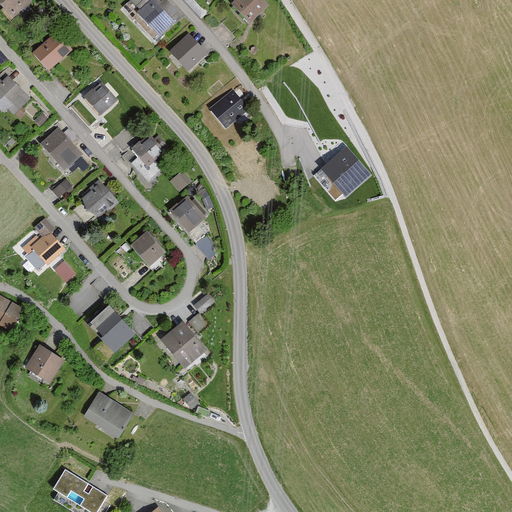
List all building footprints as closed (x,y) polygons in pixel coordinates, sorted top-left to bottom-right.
[(32,3),(28,0),(0,0),(0,7),(12,21),(32,3)] [(177,13),(164,0),(162,0),(160,2),(158,0),(131,0),(130,1),(140,11),(137,13),(161,37),(175,23),(171,19),(177,13)] [(265,2),(262,0),(236,0),(231,5),(250,24),(258,16),(255,13),(265,2)] [(72,50),(53,33),(32,55),(50,72),(72,50)] [(207,55),(187,35),(168,53),(189,73),(207,55)] [(1,82),(0,80),(0,110),(4,115),(24,94),(6,77),(1,82)] [(117,101),(101,84),(85,99),(101,116),(117,101)] [(215,105),(231,123),(248,109),(232,91),(215,105)] [(45,119),(40,114),(32,122),(37,127),(45,119)] [(63,135),(57,129),(39,147),(65,171),(82,154),(71,143),(76,139),(67,130),(63,135)] [(170,151),(158,137),(155,140),(151,135),(132,150),(139,158),(132,164),(146,181),(164,167),(158,160),(170,151)] [(368,176),(346,151),(323,172),(345,197),(368,176)] [(191,182),(182,171),(169,183),(179,193),(191,182)] [(71,186),(64,179),(51,192),(58,199),(71,186)] [(90,192),(81,200),(87,212),(99,218),(116,202),(97,181),(88,190),(90,192)] [(188,233),(206,217),(187,196),(169,212),(188,233)] [(44,219),(34,229),(42,238),(39,240),(36,237),(22,249),(28,256),(33,251),(46,266),(64,250),(50,234),(54,231),(44,219)] [(166,252),(147,232),(131,247),(151,267),(166,252)] [(206,235),(197,243),(210,258),(219,250),(206,235)] [(195,302),(200,311),(215,301),(210,293),(195,302)] [(9,304),(0,298),(0,327),(10,333),(24,309),(11,301),(9,304)] [(133,335),(108,311),(90,328),(115,353),(133,335)] [(206,353),(183,324),(161,342),(184,370),(206,353)] [(63,361),(39,346),(25,369),(50,384),(63,361)] [(134,415),(98,394),(84,418),(120,438),(134,415)] [(88,511),(98,511),(109,496),(66,470),(54,491),(88,511)]
